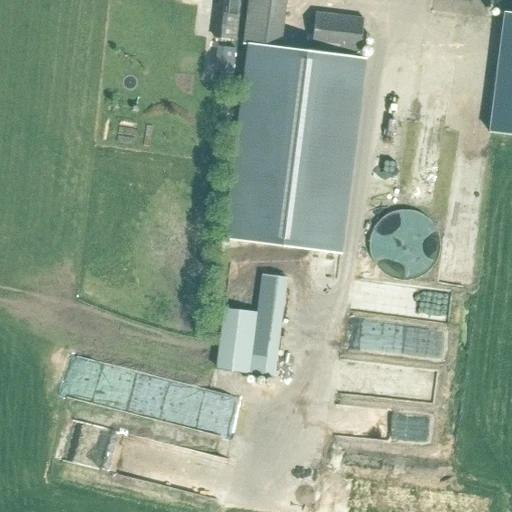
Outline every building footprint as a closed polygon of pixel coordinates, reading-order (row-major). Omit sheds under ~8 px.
[(236,41),(237,17),(239,0),(217,0),(216,15),(215,39),(236,41)] [(220,237),(313,249),(340,252),(365,60),(353,58),(353,53),(359,54),(363,20),(316,14),(311,53),(280,49),(285,0),(245,0),(240,44),(244,44),(220,237)] [(511,15),(498,14),(487,135),(511,137),(511,15)] [(236,53),(224,51),(215,50),(213,71),(218,72),(217,82),(232,84),(236,53)] [(422,149),(430,93),(401,89),(393,145),(422,149)] [(466,153),(465,120),(439,121),(440,153),(466,153)] [(368,248),(368,251),(369,254),(370,257),(371,259),(372,262),(374,265),(376,267),(378,270),(380,272),(382,274),(385,275),(388,277),(390,278),(393,279),(396,280),(399,280),(402,281),(406,281),(409,280),(412,280),(415,279),(418,278),(420,276),(423,275),(425,273),(428,271),(430,269),(432,266),(434,264),(435,261),(436,258),(437,255),(438,252),(438,249),(439,246),(439,243),(438,240),(438,237),(437,234),(436,231),(434,228),(433,226),(431,223),(429,221),(427,219),(424,217),(422,215),(419,214),(416,213),(413,212),(410,211),(407,211),(404,210),(401,210),(398,211),(395,211),(392,212),(389,213),(386,215),(384,216),(381,218),(379,220),(377,222),(375,225),(373,227),(372,230),(371,233),(370,235),(369,238),(368,241),(368,244),(368,248)] [(253,313),(225,309),(217,371),(266,377),(278,276),(257,274),(253,313)] [(467,313),(466,285),(434,286),(435,314),(467,313)] [(407,355),(407,343),(379,342),(379,354),(407,355)]
